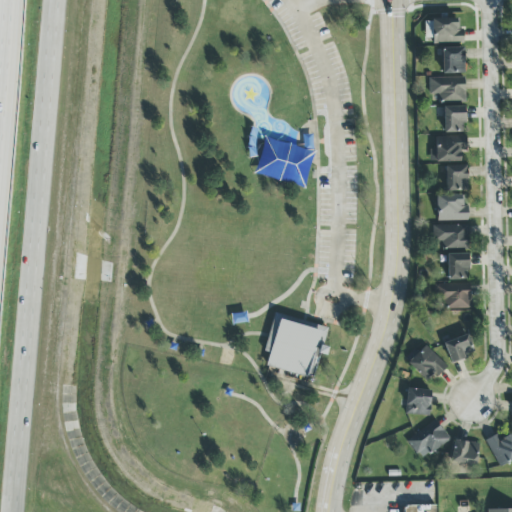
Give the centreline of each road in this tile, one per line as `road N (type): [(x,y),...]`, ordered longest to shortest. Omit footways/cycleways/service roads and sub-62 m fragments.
road 1 (tertiary): [(393,0),(396,283),(327,511)]
road 2 (secondary): [(15,511),(56,0)]
road 3 (residential): [(492,0),(500,360),(468,404)]
